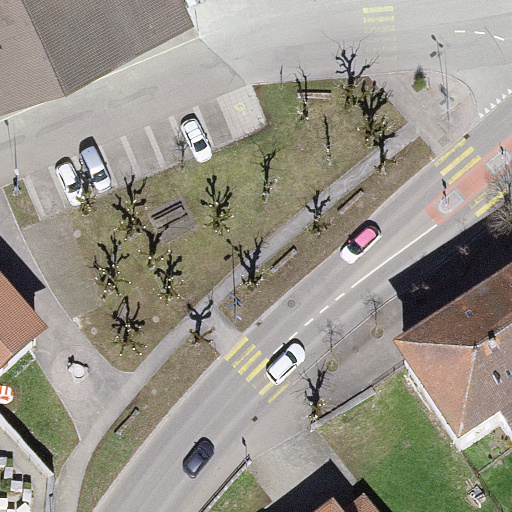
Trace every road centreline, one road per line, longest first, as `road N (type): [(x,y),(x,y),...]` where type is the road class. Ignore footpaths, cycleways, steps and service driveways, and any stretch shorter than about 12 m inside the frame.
road 1 (residential): [(511,38),(451,26),(318,40),(249,56),(0,152)]
road 2 (primary): [(511,150),(256,370),(136,511)]
